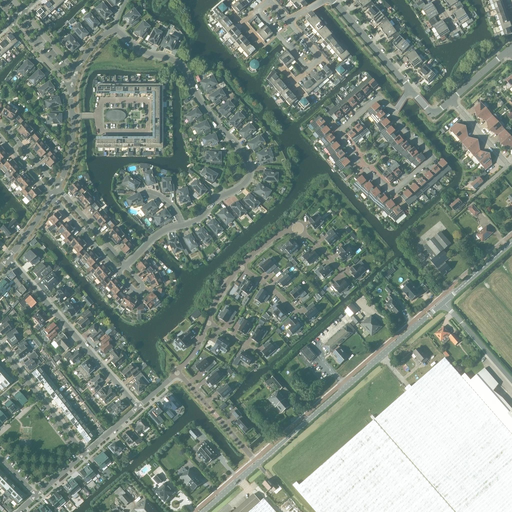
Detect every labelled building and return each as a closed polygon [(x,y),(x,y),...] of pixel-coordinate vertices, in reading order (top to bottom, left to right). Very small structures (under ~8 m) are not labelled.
[(53,0),(50,0),(48,2),(55,10),(59,6),(53,0)] [(242,0),(238,0),(236,3),(243,11),(245,9),(244,8),(247,5),(242,0)] [(301,0),(298,0),(293,5),(297,9),(300,6),(302,8),(306,5),(301,0)] [(367,6),(369,8),(373,4),(372,2),(371,2),(369,0),(362,0),(358,3),(363,9),(367,6)] [(458,2),(457,0),(448,0),(445,2),(449,8),(455,5),(456,8),(462,4),(460,1),(458,2)] [(215,8),(212,11),(217,16),(214,18),(218,22),(224,17),(221,14),(226,9),(225,7),(228,5),(224,1),(215,8)] [(493,4),(495,9),(506,6),(505,3),(503,4),(502,1),(493,4)] [(48,2),(44,6),(50,13),(55,10),(48,2)] [(243,11),(236,3),(231,7),(237,14),(240,11),(241,12),(243,11)] [(418,7),(420,10),(421,10),(422,9),(426,15),(435,9),(431,3),(426,6),(424,3),(419,7),(418,7)] [(100,6),(96,10),(98,12),(98,13),(103,19),(104,20),(107,18),(108,16),(109,15),(110,15),(109,14),(112,12),(107,6),(105,8),(102,4),(100,6)] [(367,14),(372,19),(380,11),(375,6),(373,4),(369,8),(370,10),(367,14)] [(462,4),(456,8),(458,10),(453,14),(457,20),(466,14),(462,8),(463,7),(462,4)] [(40,5),(38,7),(46,17),(50,13),(44,6),(43,7),(40,5)] [(495,9),(497,15),(506,12),(505,9),(507,8),(506,6),(495,9)] [(36,14),(35,14),(37,16),(38,15),(39,17),(37,19),(40,22),(42,20),(42,21),(46,17),(38,7),(36,9),(37,12),(36,13),(36,14)] [(428,21),(430,24),(435,21),(433,18),(439,15),(435,9),(426,15),(429,20),(428,21)] [(131,13),(131,12),(124,18),(123,18),(126,21),(127,23),(128,22),(128,23),(128,24),(129,24),(132,27),(137,22),(135,20),(139,17),(135,12),(134,11),(131,13)] [(380,21),(382,22),(386,19),(385,17),(385,16),(384,16),(380,11),(372,19),(377,24),(380,21)] [(308,15),(304,17),(306,20),(308,22),(304,26),(306,28),(310,25),(318,18),(312,12),(308,15)] [(497,15),(499,20),(510,16),(509,14),(507,15),(506,12),(497,15)] [(85,19),(84,19),(86,22),(88,24),(87,24),(88,26),(92,30),(97,26),(96,26),(97,26),(97,25),(98,25),(98,24),(101,22),(96,17),(93,19),(93,18),(89,14),(89,15),(87,17),(84,19),(85,19)] [(466,14),(457,20),(460,26),(466,22),(468,25),(473,21),(472,18),(470,20),(466,14)] [(218,22),(222,27),(230,20),(229,18),(227,20),(225,16),(224,17),(218,22),(218,23),(218,22)] [(499,20),(501,25),(510,22),(509,19),(511,19),(510,16),(499,20)] [(310,25),(314,29),(321,22),(318,18),(310,25)] [(379,27),(384,33),(392,27),(388,21),(389,21),(388,21),(386,19),(382,22),(383,24),(379,27)] [(223,28),(221,29),(223,31),(224,33),(226,32),(233,26),(230,23),(232,22),(230,20),(222,27),(223,28)] [(433,27),(437,32),(446,26),(442,20),(437,24),(435,21),(430,24),(432,27),(433,26),(433,27)] [(314,29),(317,33),(325,26),(321,22),(314,29)] [(501,25),(503,31),(511,27),(511,24),(511,25),(510,22),(501,25)] [(133,34),(137,37),(138,36),(139,37),(140,38),(140,37),(143,40),(147,34),(145,32),(146,30),(149,27),(148,27),(146,25),(144,23),(143,23),(141,25),(133,34)] [(262,23),(258,26),(260,28),(261,30),(264,33),(268,38),(272,34),(266,27),(264,25),(262,23)] [(77,36),(81,40),(86,36),(87,35),(87,34),(90,32),(85,27),(82,29),(81,27),(78,24),(78,25),(76,27),(74,29),(73,29),(75,32),(77,34),(76,34),(78,36),(77,36)] [(226,32),(231,37),(239,30),(237,28),(236,29),(233,26),(226,32)] [(317,33),(321,37),(328,30),(325,26),(317,33)] [(446,26),(437,32),(441,38),(439,39),(441,42),(446,39),(445,36),(450,33),(446,26)] [(392,36),(394,38),(398,34),(397,32),(392,27),(384,33),(388,39),(392,36)] [(511,27),(503,31),(505,36),(511,33),(511,27)] [(153,33),(147,44),(151,46),(152,44),(154,45),(155,45),(158,46),(161,40),(158,39),(159,37),(159,36),(161,33),(160,33),(158,32),(155,30),(154,30),(153,33)] [(231,37),(229,39),(233,44),(235,42),(242,36),(239,33),(240,32),(239,30),(231,37)] [(261,30),(257,34),(264,41),(268,38),(264,33),(261,30)] [(321,37),(324,41),(332,34),(328,30),(321,37)] [(7,34),(5,36),(13,46),(15,48),(21,43),(19,40),(16,37),(14,39),(11,35),(10,36),(7,34)] [(324,41),(322,43),(326,47),(328,45),(335,38),(332,34),(324,41)] [(392,44),(397,49),(405,41),(400,36),(398,34),(394,38),(396,40),(392,44)] [(4,41),(3,42),(9,49),(13,46),(5,36),(2,38),(4,41)] [(77,47),(77,46),(80,44),(75,38),(73,40),(70,36),(65,41),(64,42),(66,44),(65,45),(72,52),(74,50),(76,48),(75,48),(76,47),(77,47)] [(164,48),(165,49),(165,48),(166,48),(166,49),(168,50),(171,52),(172,50),(175,43),(175,42),(176,39),(174,39),(175,39),(169,36),(167,40),(164,39),(161,46),(165,48),(164,48)] [(235,42),(239,47),(247,40),(246,38),(244,39),(242,36),(235,42)] [(328,45),(331,49),(339,42),(335,38),(328,45)] [(239,47),(243,52),(250,46),(247,43),(249,42),(247,40),(239,47)] [(405,41),(397,49),(402,54),(407,49),(407,50),(407,49),(410,46),(405,41)] [(3,42),(0,44),(0,47),(5,53),(9,49),(3,42)] [(331,49),(335,53),(343,47),(339,42),(331,49)] [(250,46),(243,52),(248,57),(247,57),(248,57),(256,50),(254,48),(253,49),(250,46)] [(335,53),(339,57),(346,51),(343,47),(335,53)] [(405,57),(409,63),(418,56),(414,51),(415,51),(414,50),(411,53),(410,53),(405,57)] [(346,51),(339,57),(342,61),(347,57),(350,55),(346,51)] [(288,52),(284,56),(290,63),(295,60),(288,52)] [(290,63),(284,56),(280,60),(286,67),(288,69),(292,66),(290,63)] [(418,56),(409,63),(414,69),(418,66),(420,68),(421,66),(420,64),(423,62),(422,62),(418,56)] [(23,76),(24,77),(26,74),(28,72),(30,74),(35,69),(32,66),(33,66),(32,66),(31,65),(32,63),(28,60),(20,69),(21,69),(18,72),(23,76)] [(251,69),(249,70),(250,71),(250,72),(251,72),(252,73),(253,73),(254,73),(255,73),(254,70),(255,70),(256,69),(257,69),(257,68),(258,67),(258,66),(258,65),(258,64),(257,64),(257,63),(256,62),(255,62),(254,62),(253,62),(252,62),(251,63),(251,62),(251,63),(250,63),(250,64),(250,65),(249,66),(250,66),(250,67),(250,68),(251,69)] [(340,82),(342,80),(340,78),(348,72),(343,67),(346,65),(343,62),(335,69),(337,71),(336,71),(338,73),(335,76),(339,80),(340,82)] [(418,74),(423,79),(431,71),(426,66),(426,65),(426,66),(424,64),(420,68),(421,70),(418,74)] [(325,68),(322,71),(328,78),(332,73),(332,74),(333,73),(325,65),(324,67),(325,68)] [(29,81),(33,85),(34,86),(37,83),(38,82),(41,84),(46,79),(43,77),(44,76),(43,76),(42,75),(38,71),(34,74),(33,76),(31,78),(29,81)] [(269,81),(273,86),(280,80),(277,77),(278,76),(277,74),(277,73),(273,71),(266,79),(268,81),(269,81)] [(317,72),(316,74),(323,82),(328,78),(322,71),(318,74),(317,72)] [(431,71),(423,79),(428,84),(433,79),(436,75),(431,71)] [(315,77),(312,79),(318,86),(323,82),(316,74),(314,75),(315,77)] [(367,79),(363,82),(371,91),(373,89),(374,90),(378,86),(370,76),(367,78),(367,79)] [(204,89),(203,89),(204,90),(204,89),(206,93),(213,89),(212,87),(216,85),(213,79),(212,77),(209,79),(209,78),(201,82),(200,83),(202,86),(203,88),(204,89)] [(308,81),(306,82),(313,91),(313,90),(316,93),(319,90),(317,87),(318,86),(312,79),(309,82),(308,81)] [(273,86),(277,91),(285,84),(284,82),(282,83),(280,80),(273,86)] [(40,94),(42,96),(42,97),(45,95),(45,94),(46,94),(47,93),(49,96),(55,91),(53,89),(53,88),(52,87),(48,82),(44,85),(42,87),(43,87),(41,89),(38,91),(39,91),(41,94),(40,94)] [(313,91),(306,82),(304,84),(305,85),(302,88),(308,95),(313,91)] [(360,85),(356,88),(364,97),(366,95),(367,96),(371,92),(371,91),(363,82),(360,84),(360,85)] [(277,91),(281,96),(288,90),(286,87),(287,86),(285,84),(277,91)] [(145,94),(151,94),(151,88),(154,88),(154,85),(145,85),(145,94)] [(154,94),(154,96),(157,96),(157,93),(162,93),(162,85),(155,85),(154,85),(154,88),(151,88),(151,94),(154,94)] [(353,91),(349,95),(357,104),(359,102),(360,102),(364,98),(364,97),(356,88),(353,90),(353,91)] [(207,98),(210,103),(212,101),(215,106),(221,102),(219,100),(221,98),(224,96),(222,93),(220,91),(220,90),(217,92),(207,98)] [(281,96),(286,101),(294,94),(292,92),(291,93),(288,90),(281,96)] [(154,96),(154,102),(162,102),(162,101),(162,93),(157,93),(157,96),(154,96)] [(294,94),(286,101),(290,105),(290,106),(294,102),(297,100),(294,96),(295,95),(294,94)] [(346,97),(342,101),(350,110),(352,108),(353,108),(357,104),(349,95),(349,94),(346,96),(346,97)] [(58,99),(58,98),(58,99),(57,95),(50,97),(51,100),(49,101),(48,102),(48,101),(45,102),(45,103),(46,105),(47,109),(47,108),(47,109),(50,108),(62,105),(61,100),(59,101),(58,99)] [(297,100),(294,102),(297,105),(302,111),(313,102),(309,98),(308,96),(305,99),(300,103),(297,100)] [(339,103),(335,107),(343,116),(345,114),(346,114),(350,110),(342,101),(342,100),(339,103)] [(226,104),(224,106),(222,104),(221,106),(219,107),(220,108),(218,110),(223,116),(226,119),(231,114),(229,112),(230,110),(233,107),(231,105),(229,103),(228,102),(226,104)] [(476,118),(487,109),(481,102),(476,106),(478,109),(475,111),(476,116),(477,117),(476,118)] [(2,114),(1,115),(6,118),(12,109),(14,106),(9,103),(7,105),(1,114),(2,114)] [(368,113),(371,116),(374,113),(376,115),(381,111),(379,109),(381,108),(376,103),(367,111),(369,113),(368,113)] [(12,109),(6,118),(11,121),(17,113),(16,112),(17,112),(16,112),(18,109),(14,106),(12,109)] [(343,116),(335,107),(335,106),(332,109),(328,113),(328,112),(328,113),(336,122),(338,120),(339,120),(343,116)] [(186,118),(188,120),(189,123),(193,121),(195,120),(196,122),(197,122),(202,118),(201,116),(201,115),(195,108),(190,111),(191,113),(191,114),(188,115),(186,117),(186,118)] [(486,118),(488,120),(493,116),(487,109),(476,118),(477,118),(477,117),(478,119),(483,120),(486,118)] [(373,121),(375,124),(379,121),(381,123),(386,119),(384,117),(386,116),(381,111),(376,115),(374,113),(371,116),(370,116),(374,121),(373,121)] [(59,124),(61,124),(61,121),(61,119),(60,119),(60,117),(61,117),(60,117),(60,113),(52,113),(52,116),(47,116),(47,122),(47,124),(51,124),(59,124)] [(234,117),(232,118),(228,122),(234,128),(236,130),(241,125),(239,123),(241,121),(244,118),(243,118),(241,116),(239,114),(238,114),(236,116),(234,117)] [(315,132),(319,129),(321,131),(327,126),(326,126),(326,127),(324,125),(326,123),(319,116),(310,124),(314,129),(313,129),(316,131),(315,132)] [(488,131),(488,132),(499,123),(493,116),(488,120),(490,123),(487,125),(488,130),(489,131),(488,131)] [(378,129),(380,132),(384,129),(386,131),(391,127),(389,125),(391,124),(386,119),(381,123),(379,121),(375,124),(375,125),(379,129),(378,129)] [(203,132),(204,135),(210,132),(209,129),(209,128),(205,121),(201,124),(199,125),(197,127),(194,128),(194,129),(196,132),(197,134),(197,135),(200,133),(203,132)] [(354,129),(362,137),(363,138),(365,136),(365,135),(369,131),(370,132),(361,122),(359,124),(354,128),(354,129)] [(17,131),(21,135),(29,128),(25,123),(18,130),(17,131)] [(498,131),(500,134),(505,130),(499,123),(488,132),(489,132),(489,131),(490,132),(495,134),(498,131)] [(247,127),(244,129),(244,128),(242,129),(238,133),(243,139),(244,139),(246,141),(251,137),(250,135),(249,134),(251,133),(254,130),(253,130),(252,128),(250,125),(250,126),(249,125),(247,127)] [(450,129),(456,136),(466,127),(465,128),(464,127),(460,125),(457,128),(454,125),(450,129)] [(320,140),(324,137),(326,139),(332,134),(331,134),(331,135),(329,133),(331,131),(327,126),(321,131),(319,129),(315,132),(319,137),(318,137),(321,139),(320,140)] [(388,143),(391,140),(396,135),(394,133),(396,132),(391,127),(386,131),(384,129),(380,132),(380,133),(384,137),(383,137),(388,142),(388,143)] [(456,136),(462,143),(467,139),(464,136),(467,134),(466,129),(465,128),(466,127),(456,136)] [(29,128),(21,135),(25,139),(32,133),(33,132),(29,128)] [(362,137),(354,129),(352,131),(352,130),(347,134),(356,144),(358,142),(358,141),(362,137)] [(500,145),(511,137),(505,130),(500,134),(502,136),(499,139),(500,144),(501,145),(500,145)] [(154,132),(154,138),(158,138),(158,141),(162,141),(162,140),(162,132),(154,132)] [(202,140),(203,143),(204,146),(208,145),(210,144),(211,148),(218,145),(217,142),(214,134),(209,136),(207,137),(208,137),(205,138),(205,139),(202,139),(202,140)] [(325,148),(329,145),(331,147),(337,142),(336,142),(336,143),(334,141),(336,139),(332,134),(326,139),(324,137),(320,140),(324,145),(323,145),(326,147),(325,148)] [(397,152),(397,151),(401,148),(399,146),(403,141),(404,141),(400,136),(398,138),(396,135),(391,140),(393,142),(390,145),(392,148),(393,147),(397,152)] [(257,139),(246,145),(249,150),(251,148),(254,153),(260,149),(258,146),(260,145),(264,143),(263,142),(262,140),(261,140),(260,138),(259,137),(257,139)] [(511,138),(511,137),(500,145),(501,146),(501,145),(502,146),(507,148),(510,145),(511,148),(511,147),(511,138)] [(154,149),(155,149),(162,149),(162,142),(162,141),(158,141),(158,138),(154,138),(154,140),(151,140),(151,143),(154,143),(154,149)] [(462,143),(468,150),(478,141),(477,141),(476,140),(472,139),(469,141),(467,139),(462,143)] [(145,149),(154,149),(154,143),(151,143),(151,140),(145,140),(145,149)] [(33,149),(37,153),(45,146),(41,141),(33,148),(34,148),(33,149)] [(404,158),(405,157),(408,154),(406,152),(411,148),(411,147),(407,142),(405,144),(403,141),(399,146),(401,148),(397,151),(399,154),(400,153),(404,158)] [(468,150),(474,157),(478,152),(476,150),(479,147),(478,143),(477,142),(478,141),(468,150)] [(330,156),(334,153),(336,155),(342,150),(341,150),(341,151),(339,149),(341,147),(337,142),(331,147),(329,145),(325,148),(329,153),(328,153),(331,155),(330,156)] [(45,153),(48,156),(53,151),(50,148),(48,150),(45,146),(37,153),(41,158),(45,153)] [(412,163),(415,160),(413,158),(418,154),(418,153),(414,148),(412,150),(411,148),(406,152),(408,154),(405,157),(407,160),(407,159),(411,164),(412,163)] [(46,162),(45,163),(49,167),(49,168),(50,168),(51,168),(52,168),(52,167),(53,167),(53,166),(53,165),(53,164),(52,164),(57,160),(57,159),(58,158),(55,154),(57,152),(55,149),(53,151),(48,156),(50,158),(46,162)] [(335,164),(339,161),(341,163),(347,158),(346,158),(346,159),(344,157),(346,155),(342,150),(336,155),(334,153),(330,156),(334,161),(333,161),(336,163),(335,164)] [(220,155),(219,155),(219,151),(211,151),(211,154),(207,154),(207,160),(207,162),(210,162),(210,165),(217,166),(221,166),(221,162),(220,162),(220,159),(220,157),(219,157),(219,155),(220,155)] [(259,160),(260,161),(259,161),(259,162),(260,161),(261,165),(269,163),(268,160),(272,159),(270,152),(269,151),(266,152),(266,151),(258,154),(257,154),(258,158),(259,160)] [(474,157),(480,163),(490,155),(490,154),(489,155),(488,154),(484,152),(481,155),(478,152),(474,157)] [(415,160),(412,163),(414,166),(414,165),(416,167),(426,159),(421,154),(420,156),(418,154),(413,158),(415,160)] [(490,155),(480,163),(486,170),(491,166),(488,164),(491,161),(490,156),(489,155),(490,155)] [(339,161),(335,164),(339,169),(338,169),(341,171),(340,172),(341,172),(344,169),(346,171),(352,167),(351,166),(351,167),(349,165),(351,163),(347,158),(341,163),(339,161)] [(438,164),(436,166),(444,175),(448,171),(449,172),(451,169),(443,159),(438,164)] [(5,174),(7,172),(15,165),(11,161),(10,161),(6,164),(4,162),(0,165),(0,168),(1,169),(5,174)] [(389,169),(397,178),(402,174),(402,173),(404,171),(404,172),(405,172),(403,170),(402,169),(396,162),(392,166),(389,168),(389,169)] [(8,178),(11,181),(16,176),(14,173),(19,169),(15,165),(7,172),(10,176),(8,178)] [(431,170),(429,172),(437,181),(441,177),(442,178),(444,175),(436,166),(431,170)] [(204,177),(206,178),(205,181),(211,185),(213,182),(218,174),(212,171),(211,172),(210,172),(208,170),(205,169),(203,172),(202,174),(201,174),(201,175),(204,177)] [(397,178),(389,169),(385,172),(382,174),(390,184),(395,180),(395,179),(397,178)] [(264,173),(263,181),(264,182),(268,182),(270,182),(271,181),(273,181),(276,181),(277,174),(273,174),(273,171),(271,171),(264,170),(264,172),(264,173)] [(473,183),(472,183),(472,184),(471,185),(471,186),(471,187),(473,187),(475,190),(483,182),(481,179),(487,174),(485,171),(479,176),(478,177),(477,178),(477,179),(473,183)] [(148,173),(144,174),(145,177),(144,177),(145,179),(145,180),(146,183),(146,187),(154,185),(154,184),(157,183),(156,177),(152,178),(152,175),(151,172),(150,172),(148,173)] [(424,176),(422,178),(430,187),(434,183),(435,184),(437,182),(437,181),(429,172),(424,176)] [(16,176),(11,181),(13,183),(17,188),(19,186),(27,179),(24,175),(23,175),(18,178),(16,176)] [(355,187),(359,192),(363,188),(361,186),(366,181),(362,176),(361,178),(359,176),(359,175),(354,180),(356,182),(352,185),(353,185),(355,188),(355,187)] [(127,178),(125,180),(126,180),(124,183),(124,184),(126,185),(128,187),(130,188),(134,191),(139,184),(138,184),(140,181),(134,178),(132,181),(130,179),(127,177),(127,178)] [(417,182),(415,184),(423,193),(427,190),(428,190),(430,188),(430,187),(422,178),(417,182)] [(27,179),(19,186),(23,190),(21,192),(23,195),(29,190),(26,187),(31,183),(32,182),(29,179),(28,179),(27,179)] [(162,183),(163,185),(162,185),(162,187),(162,188),(162,193),(170,192),(174,192),(173,185),(170,185),(170,183),(170,181),(169,179),(166,179),(163,179),(163,180),(162,180),(163,183),(162,183)] [(78,190),(80,193),(85,188),(83,185),(79,181),(72,187),(72,186),(71,186),(70,186),(69,186),(69,187),(68,187),(68,188),(68,189),(69,190),(72,194),(73,194),(78,190)] [(192,186),(194,188),(193,189),(195,191),(196,191),(195,193),(199,197),(206,191),(208,189),(203,183),(201,186),(199,184),(197,181),(196,181),(196,182),(194,183),(192,186)] [(362,194),(366,198),(370,194),(368,192),(374,187),(369,183),(368,184),(366,182),(366,181),(361,186),(363,188),(359,192),(360,191),(362,194)] [(268,187),(261,183),(259,187),(258,186),(258,187),(258,188),(257,188),(256,189),(254,193),(255,193),(263,197),(266,199),(267,197),(270,192),(266,190),(268,187)] [(410,188),(408,190),(416,199),(420,196),(421,196),(423,194),(423,193),(415,184),(410,188)] [(370,200),(374,204),(378,200),(376,198),(381,193),(377,189),(375,190),(373,188),(374,187),(368,192),(370,194),(366,198),(367,197),(369,200),(370,200)] [(77,200),(81,204),(89,197),(86,193),(88,191),(85,188),(80,193),(82,195),(77,200)] [(29,190),(23,195),(25,197),(29,202),(36,196),(37,196),(37,197),(38,197),(39,197),(39,196),(40,196),(40,195),(40,194),(40,193),(36,189),(35,189),(31,192),(29,190)] [(180,203),(180,204),(184,203),(186,203),(186,202),(187,201),(187,202),(188,202),(188,201),(192,200),(190,193),(187,194),(186,189),(180,191),(178,191),(179,194),(178,194),(180,203)] [(416,199),(408,190),(403,194),(403,195),(401,197),(401,196),(409,206),(409,205),(413,202),(414,202),(416,200),(416,199)] [(128,204),(129,206),(130,207),(133,205),(135,204),(137,207),(143,204),(141,201),(142,201),(138,193),(137,194),(133,196),(131,197),(132,198),(129,199),(127,200),(127,201),(128,204)] [(256,198),(251,193),(249,195),(248,195),(243,201),(247,205),(249,206),(251,208),(251,207),(254,209),(256,207),(258,205),(259,204),(256,202),(254,200),(256,198)] [(377,206),(381,210),(385,206),(383,204),(388,199),(384,195),(382,196),(380,194),(381,193),(376,198),(378,200),(374,204),(374,203),(377,206)] [(89,197),(81,204),(85,208),(86,208),(93,201),(89,197)] [(384,212),(388,216),(392,212),(390,210),(395,205),(391,201),(390,202),(388,200),(388,199),(383,204),(385,206),(381,210),(382,209),(384,212)] [(453,203),(451,203),(450,206),(450,207),(450,209),(452,209),(454,211),(457,208),(459,211),(465,205),(463,203),(462,203),(458,199),(453,203)] [(147,204),(145,206),(146,206),(143,208),(141,210),(143,213),(145,215),(145,216),(148,214),(150,212),(152,215),(156,212),(158,211),(156,208),(151,201),(147,204)] [(239,201),(235,205),(233,203),(229,206),(237,215),(238,215),(240,218),(240,217),(243,215),(245,213),(243,210),(242,209),(241,208),(244,206),(239,201)] [(392,212),(388,216),(389,215),(391,218),(392,218),(395,222),(405,214),(398,207),(397,208),(395,206),(395,205),(390,210),(392,212)] [(468,209),(475,216),(479,212),(473,205),(468,209)] [(230,216),(232,214),(227,208),(224,211),(223,210),(223,211),(222,212),(220,213),(217,215),(218,216),(224,223),(224,222),(227,225),(228,224),(233,220),(230,216)] [(93,217),(96,222),(105,215),(101,210),(101,211),(100,211),(93,217)] [(159,215),(154,218),(155,220),(159,225),(163,222),(165,225),(171,220),(168,217),(169,216),(167,213),(165,210),(158,215),(159,215)] [(51,227),(54,229),(59,225),(57,222),(61,219),(61,218),(57,213),(56,212),(55,213),(54,213),(54,214),(53,214),(53,215),(54,215),(54,216),(49,220),(53,225),(51,227)] [(308,221),(310,223),(315,230),(324,222),(317,214),(308,221)] [(105,215),(96,222),(100,226),(101,225),(101,226),(109,219),(105,215)] [(219,228),(218,226),(220,224),(215,218),(213,221),(213,220),(212,221),(213,221),(211,222),(210,220),(206,224),(214,233),(216,235),(217,235),(219,233),(221,231),(222,231),(219,228)] [(6,224),(0,229),(7,237),(13,232),(11,230),(15,227),(18,224),(14,220),(11,222),(11,223),(7,226),(6,224)] [(58,231),(62,235),(70,227),(66,223),(61,227),(59,225),(54,229),(56,232),(58,231)] [(477,235),(482,242),(493,233),(487,226),(477,235)] [(63,241),(66,243),(71,239),(69,236),(73,233),(73,232),(70,227),(62,235),(65,239),(63,241)] [(200,240),(201,239),(203,241),(205,244),(205,243),(208,241),(210,240),(210,239),(209,238),(208,236),(206,234),(209,232),(204,227),(202,229),(195,234),(199,238),(200,240)] [(108,235),(112,240),(120,232),(116,228),(109,234),(109,235),(108,235)] [(325,239),(330,245),(338,238),(331,230),(327,234),(329,236),(325,239)] [(121,240),(123,242),(128,237),(126,235),(124,236),(120,232),(112,240),(116,244),(121,240)] [(440,232),(426,244),(437,256),(430,261),(437,269),(437,268),(439,270),(438,270),(443,276),(451,269),(445,262),(450,258),(443,250),(451,244),(440,232)] [(190,235),(183,239),(185,244),(186,246),(187,245),(188,248),(189,248),(190,250),(191,250),(194,248),(194,249),(196,247),(193,241),(196,240),(193,234),(190,235)] [(70,245),(74,249),(82,241),(78,237),(73,241),(71,239),(66,243),(68,246),(70,245)] [(128,237),(123,242),(125,245),(121,249),(121,250),(124,254),(125,254),(126,254),(126,255),(127,255),(127,254),(128,254),(128,253),(128,252),(128,251),(133,247),(129,242),(131,240),(128,237)] [(171,241),(168,242),(169,243),(172,251),(173,251),(174,254),(176,253),(182,250),(180,246),(183,245),(179,238),(175,240),(175,239),(175,240),(174,241),(173,240),(171,241)] [(293,242),(291,240),(282,248),(286,253),(287,252),(290,255),(293,253),(294,254),(297,251),(296,250),(299,247),(294,241),(293,242)] [(75,255),(78,257),(83,253),(81,250),(85,247),(85,246),(86,246),(82,241),(74,249),(77,253),(75,255)] [(341,256),(340,257),(344,261),(347,258),(348,260),(352,257),(351,256),(353,253),(351,251),(353,250),(347,244),(339,251),(341,254),(340,255),(341,256)] [(29,263),(30,262),(32,265),(39,259),(37,256),(39,255),(34,249),(31,252),(29,250),(26,253),(27,254),(24,257),(27,261),(28,261),(29,262),(29,263)] [(84,265),(86,263),(94,256),(90,251),(86,255),(83,253),(78,257),(80,260),(80,261),(84,265)] [(308,252),(302,257),(310,265),(319,257),(313,251),(310,254),(308,252)] [(88,269),(90,272),(96,267),(94,264),(98,261),(97,260),(98,260),(94,256),(86,263),(90,267),(88,269)] [(268,275),(276,267),(269,259),(264,263),(263,263),(262,262),(259,265),(265,273),(266,272),(268,275)] [(146,268),(148,271),(153,266),(150,263),(148,264),(145,260),(140,265),(140,264),(139,264),(138,264),(137,264),(137,265),(136,265),(136,266),(136,267),(136,268),(140,272),(141,271),(142,272),(146,268)] [(354,274),(353,275),(356,280),(358,279),(359,280),(362,277),(361,276),(365,272),(363,269),(365,267),(361,262),(350,271),(354,274)] [(43,277),(44,277),(52,270),(47,265),(45,268),(42,264),(33,272),(38,278),(42,274),(44,276),(43,277)] [(98,277),(107,270),(106,269),(107,268),(105,265),(103,266),(103,265),(98,269),(96,267),(90,272),(93,274),(95,273),(98,277)] [(324,269),(321,266),(317,270),(319,273),(324,278),(327,276),(328,277),(330,275),(329,274),(332,272),(327,266),(324,269)] [(392,268),(384,275),(387,279),(390,276),(389,275),(394,270),(392,268)] [(100,283),(102,286),(108,281),(106,278),(110,275),(109,274),(110,274),(107,270),(98,277),(96,279),(100,283)] [(284,277),(278,282),(284,287),(292,280),(295,278),(291,273),(290,274),(287,270),(282,274),(284,277)] [(11,271),(3,280),(10,287),(8,285),(12,280),(16,284),(15,285),(19,281),(11,271)] [(150,283),(163,277),(160,272),(159,273),(159,272),(147,278),(146,279),(148,283),(150,282),(150,283)] [(47,282),(44,285),(51,293),(49,291),(58,283),(54,280),(57,278),(52,273),(45,279),(45,280),(46,279),(48,280),(47,281),(47,282)] [(163,277),(150,283),(152,288),(154,287),(154,288),(165,282),(163,277)] [(107,287),(111,291),(119,284),(115,279),(110,283),(108,281),(102,286),(105,288),(107,287)] [(3,280),(0,283),(0,285),(6,291),(10,287),(3,280)] [(239,294),(241,291),(248,295),(254,285),(248,281),(247,281),(245,280),(236,292),(239,294)] [(344,293),(348,290),(347,288),(349,286),(348,286),(349,285),(346,281),(345,282),(344,280),(340,283),(338,281),(330,288),(332,291),(333,291),(336,294),(338,293),(340,294),(343,291),(344,293)] [(26,291),(19,281),(15,285),(19,288),(13,295),(18,299),(26,291)] [(404,288),(401,290),(402,290),(404,292),(404,293),(408,298),(409,298),(411,301),(414,299),(415,299),(415,298),(416,297),(416,298),(416,297),(419,294),(416,291),(412,286),(410,283),(409,284),(406,281),(402,285),(404,288)] [(112,297),(115,300),(120,295),(118,292),(122,289),(122,288),(119,284),(111,291),(114,295),(112,297)] [(304,290),(300,285),(290,294),(295,300),(299,296),(301,298),(306,294),(303,291),(304,290)] [(65,290),(64,290),(62,288),(56,293),(57,292),(60,294),(55,298),(60,304),(70,295),(65,290)] [(263,300),(266,302),(269,297),(267,295),(268,294),(261,289),(254,299),(261,304),(263,300)] [(28,305),(31,309),(36,304),(27,294),(19,304),(23,309),(28,305)] [(151,294),(147,298),(154,306),(156,308),(160,304),(158,301),(151,294)] [(123,301),(121,298),(117,302),(120,306),(120,307),(124,310),(126,308),(132,299),(127,295),(123,301)] [(388,303),(385,306),(390,312),(391,311),(395,315),(401,310),(396,305),(397,303),(390,295),(388,298),(390,300),(388,302),(388,303)] [(90,307),(94,304),(87,296),(84,299),(90,307)] [(243,301),(241,304),(245,307),(247,304),(249,299),(246,297),(243,301)] [(154,306),(147,298),(143,301),(143,302),(150,310),(154,306)] [(132,299),(126,308),(131,311),(136,303),(136,302),(132,299)] [(74,305),(70,300),(65,305),(69,309),(67,311),(72,317),(74,315),(75,315),(76,315),(77,315),(77,314),(77,313),(80,310),(75,304),(74,305)] [(277,303),(272,307),(275,311),(273,312),(278,318),(279,317),(280,319),(283,321),(287,318),(284,315),(286,313),(279,305),(279,306),(277,303)] [(308,312),(305,315),(310,321),(311,320),(312,321),(315,318),(314,317),(319,313),(314,307),(315,307),(312,304),(306,309),(308,312)] [(352,304),(344,311),(350,318),(354,314),(358,311),(352,304)] [(221,317),(220,319),(226,323),(229,319),(231,320),(236,313),(233,311),(232,313),(225,309),(223,313),(222,312),(219,316),(221,317)] [(83,319),(77,323),(83,329),(90,323),(87,320),(92,316),(87,310),(80,316),(83,319)] [(43,313),(42,314),(40,311),(33,317),(39,324),(36,326),(35,327),(38,331),(44,326),(42,324),(47,319),(45,317),(46,316),(43,313)] [(360,321),(355,315),(351,319),(353,321),(355,324),(360,321)] [(364,332),(365,333),(368,336),(370,334),(372,336),(382,327),(372,315),(369,318),(368,318),(361,324),(366,330),(364,332)] [(4,326),(0,328),(0,334),(0,335),(1,335),(2,336),(11,329),(7,324),(10,321),(7,316),(1,322),(4,326)] [(289,318),(282,324),(285,327),(288,330),(288,329),(293,335),(296,333),(297,334),(300,331),(299,330),(302,327),(294,319),(292,322),(289,318)] [(251,325),(242,319),(238,324),(241,326),(238,330),(245,335),(246,332),(247,333),(250,329),(249,329),(251,325)] [(340,333),(324,346),(330,353),(340,364),(348,357),(338,346),(352,334),(352,333),(355,330),(352,327),(355,324),(353,321),(349,324),(346,327),(340,333)] [(54,333),(58,330),(53,324),(44,331),(47,334),(46,336),(50,341),(57,334),(56,335),(54,333)] [(92,334),(89,337),(94,342),(103,334),(98,329),(94,325),(89,329),(92,334)] [(104,333),(107,336),(112,331),(115,329),(112,326),(110,328),(104,333)] [(261,328),(259,327),(251,339),(258,343),(261,338),(263,339),(265,335),(263,334),(264,334),(260,331),(261,328)] [(437,333),(435,334),(440,341),(441,341),(444,345),(450,340),(448,338),(448,337),(449,337),(451,336),(449,334),(448,333),(446,330),(444,327),(439,331),(438,332),(437,333)] [(7,340),(8,342),(7,343),(11,347),(18,342),(14,337),(18,334),(18,335),(14,330),(9,334),(11,336),(7,340),(8,340),(7,340)] [(181,348),(183,350),(189,345),(188,343),(194,337),(189,331),(185,335),(184,334),(176,341),(179,344),(177,345),(180,349),(181,348)] [(448,337),(448,338),(450,340),(455,345),(460,341),(454,333),(451,336),(449,337),(448,337)] [(58,347),(60,345),(65,351),(70,347),(65,341),(67,339),(62,334),(54,341),(58,347)] [(108,337),(101,343),(103,345),(99,348),(104,354),(112,347),(108,343),(111,340),(108,337)] [(216,344),(211,351),(217,355),(222,348),(226,350),(230,344),(220,337),(215,344),(216,344)] [(33,340),(39,347),(41,345),(35,338),(33,340)] [(19,345),(21,348),(15,353),(20,359),(26,355),(29,352),(25,348),(28,346),(24,341),(19,345)] [(270,344),(268,342),(264,346),(263,346),(264,347),(265,349),(264,350),(262,352),(264,354),(267,358),(276,350),(271,344),(270,344)] [(300,353),(310,363),(316,357),(307,346),(300,353)] [(422,352),(419,348),(413,353),(416,357),(418,360),(419,360),(421,362),(423,364),(428,360),(426,357),(424,355),(425,354),(422,352)] [(111,362),(116,368),(125,360),(120,354),(119,354),(115,350),(110,355),(114,359),(111,362)] [(25,367),(25,368),(26,369),(27,369),(28,369),(29,371),(32,369),(40,363),(36,358),(37,357),(34,353),(37,351),(34,353),(28,358),(30,360),(25,365),(26,366),(25,367)] [(70,360),(73,364),(82,357),(77,351),(71,356),(69,353),(64,358),(68,362),(70,360)] [(233,364),(236,366),(240,360),(249,365),(250,364),(251,365),(253,361),(252,360),(253,359),(243,352),(239,358),(237,357),(233,364)] [(511,511),(511,409),(502,399),(493,392),(498,385),(484,369),(471,381),(465,374),(461,377),(445,358),(411,387),(409,385),(405,388),(407,391),(375,419),(373,416),(371,417),(373,420),(299,485),(296,482),(293,486),(315,511),(511,511)] [(196,367),(201,373),(205,370),(207,372),(212,368),(215,365),(212,362),(209,365),(205,359),(200,364),(199,362),(195,365),(196,367)] [(93,370),(86,362),(86,361),(85,362),(81,366),(80,366),(81,366),(77,370),(77,369),(77,370),(86,380),(87,380),(90,376),(90,377),(90,376),(89,375),(93,370),(93,371),(94,370),(93,370)] [(34,376),(37,378),(44,373),(46,371),(47,371),(43,366),(40,368),(32,374),(34,376)] [(130,366),(121,373),(126,379),(131,374),(134,377),(140,372),(136,367),(133,369),(130,366)] [(212,376),(207,380),(212,386),(221,378),(218,373),(216,370),(211,375),(212,376)] [(47,377),(49,376),(46,371),(44,373),(37,378),(40,383),(47,377)] [(0,377),(0,380),(2,383),(8,377),(5,373),(0,377)] [(135,391),(138,395),(143,391),(141,390),(145,386),(149,383),(145,378),(141,374),(134,379),(136,382),(132,386),(136,390),(135,391)] [(90,382),(93,385),(91,388),(95,392),(100,388),(98,385),(103,381),(98,375),(90,382)] [(275,375),(274,376),(270,379),(280,390),(284,386),(275,375)] [(43,387),(50,381),(52,380),(49,376),(47,377),(40,383),(43,387)] [(8,377),(2,383),(0,385),(4,389),(13,381),(8,377)] [(43,387),(47,391),(54,386),(50,381),(43,387)] [(227,385),(223,388),(222,387),(217,391),(223,399),(225,397),(226,398),(229,395),(230,395),(229,393),(232,391),(227,385)] [(47,391),(50,395),(57,390),(54,386),(47,391)] [(98,392),(101,396),(100,398),(105,404),(115,395),(110,389),(107,392),(103,388),(98,392)] [(50,395),(53,400),(60,394),(57,390),(50,395)] [(18,391),(11,398),(15,403),(18,401),(22,406),(23,405),(26,403),(25,402),(27,401),(18,391)] [(275,393),(268,399),(270,401),(275,408),(276,407),(282,413),(290,406),(284,400),(285,399),(279,391),(276,394),(275,393)] [(53,400),(56,404),(64,398),(60,394),(53,400)] [(163,405),(161,407),(165,412),(170,407),(174,411),(179,407),(176,403),(170,396),(168,399),(167,398),(166,398),(164,400),(165,401),(162,404),(163,405)] [(56,404),(60,408),(67,403),(68,402),(69,401),(66,397),(64,398),(56,404)] [(15,403),(11,398),(4,404),(12,414),(13,413),(14,413),(16,411),(17,410),(13,405),(15,403)] [(115,406),(112,403),(106,409),(110,414),(114,411),(116,415),(126,407),(120,401),(115,406)] [(60,408),(63,413),(71,406),(69,403),(68,402),(67,403),(60,408)] [(63,413),(66,417),(76,410),(72,406),(71,406),(63,413)] [(153,410),(148,414),(158,425),(163,421),(158,416),(162,413),(157,408),(154,410),(154,411),(153,410)] [(66,417),(70,421),(79,414),(76,410),(66,417)] [(166,413),(171,419),(174,416),(169,410),(166,413)] [(237,410),(233,414),(237,419),(239,421),(237,423),(245,433),(251,427),(242,418),(240,416),(241,415),(237,410)] [(77,415),(70,421),(70,422),(73,425),(80,420),(77,415)] [(76,430),(83,424),(85,422),(82,418),(80,420),(73,425),(76,430)] [(142,419),(136,424),(138,426),(134,430),(138,435),(142,431),(143,432),(149,427),(142,419)] [(76,430),(80,434),(87,428),(83,424),(76,430)] [(80,434),(83,438),(90,433),(87,428),(80,434)] [(199,436),(193,429),(189,433),(195,440),(199,436)] [(137,445),(141,441),(136,435),(133,437),(131,435),(128,431),(122,437),(129,445),(133,441),(137,445)] [(90,433),(83,438),(86,444),(95,437),(91,432),(90,433)] [(108,447),(116,456),(125,449),(119,443),(117,445),(115,443),(112,445),(111,444),(108,447)] [(216,456),(206,445),(204,447),(203,446),(200,449),(198,451),(199,451),(196,454),(206,464),(208,462),(209,463),(214,458),(213,458),(216,456)] [(99,456),(98,457),(106,465),(110,462),(111,463),(113,461),(109,456),(107,458),(103,453),(102,454),(99,456)] [(106,465),(98,457),(97,458),(94,460),(95,460),(94,461),(98,465),(96,467),(100,473),(103,471),(107,467),(106,465)] [(84,470),(83,470),(90,479),(92,480),(92,481),(96,477),(98,479),(100,476),(98,474),(94,469),(91,471),(87,467),(86,467),(84,469),(84,470)] [(188,484),(193,491),(201,483),(196,477),(197,476),(190,469),(187,471),(180,478),(186,485),(188,484)] [(90,479),(83,470),(82,471),(79,473),(79,474),(83,479),(80,481),(85,486),(92,480),(90,479)] [(158,475),(155,478),(160,483),(163,480),(158,475)] [(6,477),(0,482),(0,488),(1,489),(3,487),(9,481),(6,477)] [(69,483),(68,484),(76,493),(83,488),(78,482),(76,484),(72,480),(71,480),(68,482),(69,483)] [(275,485),(274,486),(268,480),(264,483),(263,484),(264,485),(265,487),(269,491),(271,489),(274,492),(278,488),(279,487),(277,484),(275,485)] [(1,489),(5,493),(13,485),(9,481),(3,487),(1,489)] [(175,493),(165,483),(156,492),(159,496),(160,495),(161,497),(161,498),(165,502),(164,502),(165,503),(175,493)] [(76,493),(68,484),(67,485),(66,484),(64,486),(64,487),(67,492),(65,494),(70,499),(76,493)] [(8,497),(10,495),(17,489),(13,485),(5,493),(4,493),(8,497)] [(114,493),(120,499),(126,495),(126,494),(120,487),(114,493)] [(12,501),(14,499),(21,492),(20,492),(17,489),(10,495),(8,497),(12,501)] [(21,492),(14,499),(12,501),(17,505),(26,496),(23,494),(21,492)] [(53,497),(60,505),(61,507),(68,501),(63,496),(61,498),(57,493),(56,494),(56,493),(53,496),(54,496),(53,497)] [(275,511),(264,499),(260,502),(253,494),(233,511),(230,511),(229,511),(275,511)] [(126,495),(120,499),(126,505),(131,501),(126,495)] [(60,505),(53,497),(52,498),(51,497),(49,500),(48,501),(52,505),(50,507),(54,511),(55,511),(57,510),(56,509),(60,505)] [(134,510),(135,511),(157,511),(146,500),(143,503),(142,502),(134,510)]
